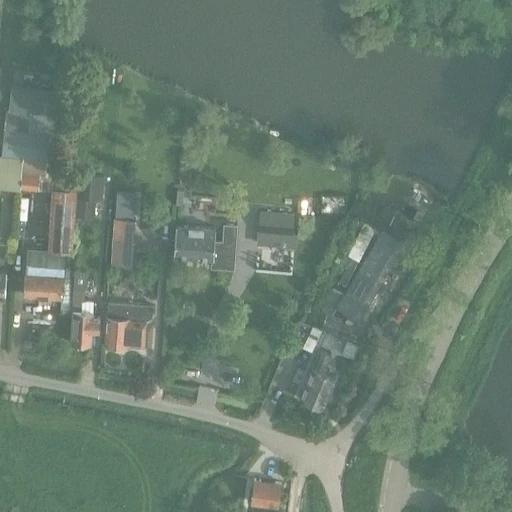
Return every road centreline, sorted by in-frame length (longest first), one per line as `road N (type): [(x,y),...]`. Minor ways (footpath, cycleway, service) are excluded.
road 1 (unclassified): [(328,462),(208,415),(0,374)]
road 2 (tertiary): [(387,511),(398,449),(452,310)]
road 3 (unclassified): [(328,462),(430,322),(452,310)]
